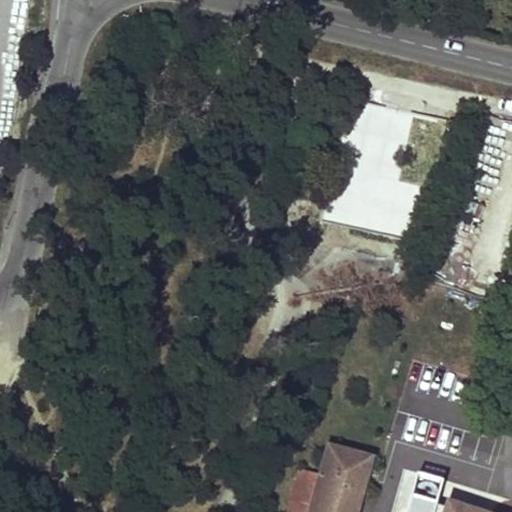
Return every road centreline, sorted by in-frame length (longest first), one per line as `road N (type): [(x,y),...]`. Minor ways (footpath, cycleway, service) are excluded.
road 1 (residential): [(78,0),(20,277),(0,296)]
road 2 (residential): [(247,0),(511,65)]
